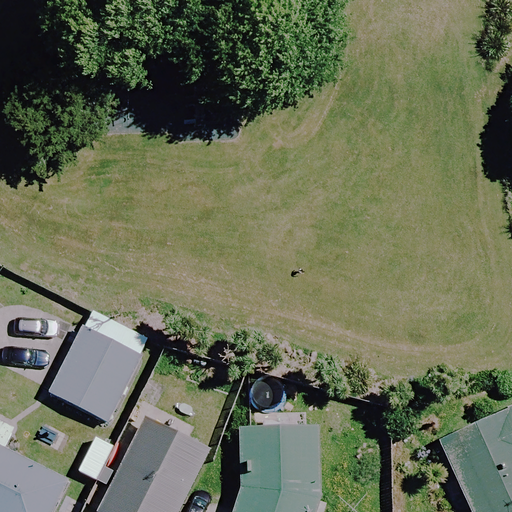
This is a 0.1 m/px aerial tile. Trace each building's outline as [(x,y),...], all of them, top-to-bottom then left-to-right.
[(142,361),(83,332),(49,398),(109,428),(142,361)] [(511,511),(511,412),(502,417),(497,407),(433,435),(467,511),(511,511)] [(15,433),(0,425),(0,511),(55,511),(68,486),(4,455),(15,433)] [(182,511),(209,457),(147,426),(104,511),(182,511)] [(319,511),(320,428),(248,431),(243,503),(239,511),(319,511)]
